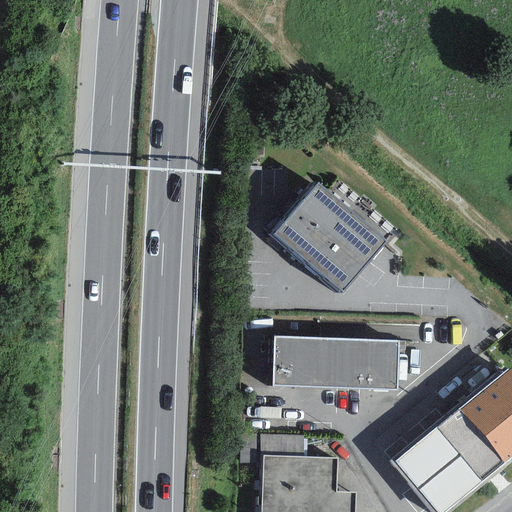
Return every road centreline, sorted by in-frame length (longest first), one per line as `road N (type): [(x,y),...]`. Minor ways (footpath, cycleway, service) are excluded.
road 1 (unknown): [(256,387),(335,414),(360,439),(437,381),(475,336),(463,306),(416,293),(262,298),(256,175)]
road 2 (motorway): [(121,0),(93,511)]
road 3 (motorway): [(153,511),(179,0)]
